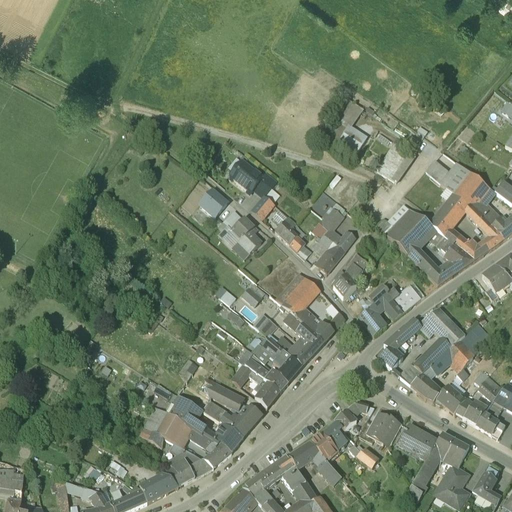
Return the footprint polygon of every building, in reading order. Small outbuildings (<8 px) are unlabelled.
[(511,0),(507,0),(505,5),(500,3),(496,10),(507,15),(508,12),(511,14),(511,0)] [(346,101),(336,116),(343,122),(354,107),(346,101)] [(510,120),(511,117),(511,106),(507,103),(500,113),(510,120)] [(343,122),(327,146),(353,161),(367,141),(352,131),(364,113),(354,107),(343,122)] [(428,136),(418,128),(415,133),(424,140),(428,136)] [(394,147),(377,174),(396,187),(414,161),(394,147)] [(262,181),(242,165),(242,166),(244,167),(237,176),(234,176),(231,179),(231,183),(250,198),(253,194),(263,182),(262,181)] [(460,190),(452,184),(452,183),(433,167),(425,175),(453,199),(460,190)] [(263,182),(253,194),(263,202),(264,201),(277,185),(266,177),(262,181),(263,182)] [(480,196),(465,184),(460,190),(453,199),(468,211),(470,209),(475,202),(480,196)] [(511,196),(501,187),(494,195),(511,209),(511,196)] [(156,197),(164,205),(172,197),(163,189),(156,197)] [(200,209),(214,222),(227,208),(213,195),(200,209)] [(488,239),(474,250),(469,246),(461,257),(472,267),(484,258),(497,249),(503,244),(494,235),(491,231),(483,223),(484,221),(478,216),(470,209),(468,211),(453,199),(429,229),(435,234),(445,243),(453,233),(465,215),(488,239)] [(263,202),(251,216),(260,225),(264,220),(272,211),(274,209),(264,201),(263,202)] [(475,202),(470,209),(478,216),(483,209),(475,202)] [(346,215),(337,206),(332,211),(336,215),(334,217),(340,222),(346,215)] [(412,265),(420,254),(427,244),(435,234),(429,229),(403,209),(387,226),(384,223),(375,233),(412,265)] [(498,223),(483,209),(478,216),(484,221),(483,223),(491,231),(498,223)] [(340,245),(331,237),(343,224),(340,222),(334,217),(329,223),(326,219),(318,228),(326,237),(321,242),(332,250),(344,260),(354,246),(346,239),(340,245)] [(271,227),(264,220),(260,225),(268,232),(269,231),(271,227)] [(296,228),(288,222),(285,225),(292,232),(296,228)] [(224,241),(245,264),(262,246),(255,238),(257,236),(242,223),(224,241)] [(498,223),(491,231),(494,235),(503,244),(511,237),(511,228),(508,224),(504,228),(498,223)] [(285,225),(274,238),(289,251),(297,243),(298,241),(292,236),(294,234),(292,232),(285,225)] [(308,253),(320,264),(332,250),(321,242),(326,237),(318,228),(313,237),(317,241),(308,253)] [(469,246),(453,233),(445,243),(447,245),(454,251),(461,257),(469,246)] [(445,243),(435,234),(427,244),(440,254),(447,245),(445,243)] [(297,243),(289,251),(297,258),(304,250),(297,243)] [(454,251),(447,245),(440,254),(437,258),(443,263),(454,251)] [(336,269),(344,260),(332,250),(320,264),(315,269),(324,281),(336,269)] [(461,257),(454,251),(443,263),(447,266),(459,276),(472,267),(461,257)] [(412,265),(421,274),(432,267),(420,254),(412,265)] [(370,268),(360,260),(357,264),(367,271),(370,268)] [(511,261),(510,260),(495,271),(503,278),(508,274),(511,277),(511,261)] [(357,264),(355,262),(349,270),(360,278),(361,279),(367,271),(357,264)] [(438,273),(448,283),(459,276),(447,266),(438,273)] [(438,273),(432,267),(421,274),(437,290),(448,283),(438,273)] [(503,278),(495,271),(482,280),(490,292),(495,298),(495,297),(508,288),(511,285),(503,278)] [(352,272),(343,281),(344,282),(331,293),(341,305),(355,292),(352,288),(360,278),(352,272)] [(274,306),(280,311),(305,284),(299,278),(274,306)] [(388,297),(391,294),(399,287),(397,286),(396,287),(392,283),(382,292),(388,297)] [(280,311),(289,319),(295,324),(302,317),(320,297),(305,284),(280,311)] [(228,310),(235,302),(221,289),(214,297),(228,310)] [(409,289),(395,300),(396,301),(392,305),(402,318),(421,303),(409,289)] [(373,310),(388,297),(382,292),(368,304),(368,305),(362,310),(366,315),(368,315),(373,310)] [(495,298),(490,292),(485,296),(492,306),(498,301),(495,297),(495,298)] [(260,303),(249,293),(242,301),(254,311),(260,303)] [(391,327),(402,318),(392,305),(396,301),(395,300),(391,294),(388,297),(373,310),(373,311),(370,313),(377,322),(383,317),(391,327)] [(325,314),(333,323),(337,318),(330,310),(325,314)] [(377,322),(370,313),(357,324),(367,335),(373,342),(385,332),(377,322)] [(464,341),(438,314),(423,324),(435,337),(441,343),(451,353),(460,345),(460,346),(464,341)] [(306,333),(312,326),(302,317),(295,324),(297,326),(303,331),(306,333)] [(333,323),(326,332),(333,338),(343,326),(337,318),(333,323)] [(289,319),(283,325),(291,332),(297,326),(295,324),(289,319)] [(152,322),(144,334),(150,338),(158,327),(152,322)] [(267,322),(257,334),(265,341),(268,343),(277,331),(267,322)] [(418,328),(414,324),(404,332),(409,338),(412,340),(419,333),(421,332),(418,328)] [(423,324),(418,328),(421,332),(419,333),(429,344),(435,337),(423,324)] [(303,331),(297,326),(291,332),(298,337),(303,331)] [(306,333),(325,349),(333,338),(326,332),(320,327),(317,330),(312,326),(306,333)] [(448,368),(457,378),(462,373),(466,368),(490,342),(481,331),(478,328),(464,341),(460,346),(460,345),(451,353),(445,358),(451,365),(448,368)] [(303,331),(298,337),(303,341),(308,345),(307,347),(318,356),(325,349),(306,333),(303,331)] [(403,331),(394,339),(383,349),(388,354),(393,353),(409,338),(404,332),(403,331)] [(265,341),(255,353),(261,357),(265,353),(264,352),(270,345),(268,343),(265,341)] [(313,361),(318,356),(307,347),(308,345),(303,341),(297,347),(313,361)] [(293,352),(281,342),(275,349),(284,357),(302,372),(313,361),(297,347),(293,352)] [(410,367),(398,380),(410,389),(422,379),(423,378),(429,372),(438,364),(445,358),(451,353),(441,343),(414,370),(410,367)] [(275,349),(270,345),(264,352),(265,353),(272,359),(278,364),(284,357),(275,349)] [(347,345),(339,352),(346,358),(353,350),(347,345)] [(85,364),(95,350),(88,346),(79,360),(85,364)] [(200,349),(197,354),(201,357),(205,353),(200,349)] [(255,353),(252,357),(257,362),(261,357),(255,353)] [(257,362),(261,365),(265,368),(272,359),(265,353),(261,357),(257,362)] [(393,353),(388,354),(379,362),(391,374),(402,362),(393,353)] [(242,369),(245,370),(251,363),(258,368),(261,365),(257,362),(252,357),(248,354),(238,366),(242,369)] [(341,363),(345,359),(340,355),(336,359),(341,363)] [(302,372),(284,357),(278,364),(274,369),(281,375),(278,379),(288,388),(302,372)] [(438,364),(429,372),(433,376),(436,379),(448,368),(451,365),(445,358),(438,364)] [(187,383),(191,378),(187,375),(193,367),(189,363),(179,377),(186,383),(187,383)] [(280,397),(288,388),(278,379),(272,374),(270,377),(258,368),(251,363),(245,370),(252,376),(263,384),(267,386),(274,391),(280,397)] [(466,368),(462,373),(467,377),(471,372),(466,368)] [(252,376),(245,370),(242,369),(230,384),(234,387),(240,392),(249,381),(252,376)] [(470,382),(479,390),(488,380),(489,379),(479,371),(476,375),(471,372),(467,377),(468,378),(467,378),(470,381),(470,382)] [(423,378),(422,379),(427,383),(433,376),(429,372),(423,378)] [(457,378),(456,379),(462,384),(467,378),(468,378),(467,377),(462,373),(457,378)] [(258,388),(259,389),(263,384),(252,376),(249,381),(258,388)] [(192,408),(202,416),(209,405),(210,404),(211,400),(206,398),(200,394),(205,387),(191,378),(187,383),(186,383),(176,398),(178,400),(192,408)] [(422,379),(410,389),(426,402),(432,405),(441,396),(427,383),(422,379)] [(453,394),(462,384),(456,379),(447,389),(453,394)] [(477,393),(492,406),(493,404),(502,393),(488,380),(479,390),(477,393)] [(244,405),(219,391),(207,383),(205,387),(200,394),(206,398),(211,400),(229,410),(240,411),(244,405)] [(254,393),(259,397),(267,386),(263,384),(259,389),(258,388),(254,393)] [(274,391),(267,386),(259,397),(254,402),(268,413),(280,397),(274,391)] [(441,396),(432,405),(433,406),(434,405),(440,408),(441,407),(453,417),(465,403),(453,394),(447,389),(441,396)] [(488,411),(483,417),(475,429),(491,438),(498,426),(495,424),(503,409),(511,414),(511,394),(505,390),(502,393),(493,404),(492,406),(488,411)] [(178,400),(176,398),(173,396),(167,405),(172,409),(178,400)] [(475,428),(475,429),(483,417),(488,411),(475,404),(474,406),(467,401),(465,403),(453,417),(454,418),(455,417),(465,422),(464,423),(467,425),(468,424),(475,428)] [(247,411),(238,422),(234,419),(233,421),(209,405),(202,416),(223,429),(243,442),(262,420),(247,411)] [(356,406),(346,415),(353,423),(361,417),(365,418),(366,417),(368,410),(356,406)] [(202,416),(192,408),(187,418),(196,424),(202,416)] [(374,412),(368,410),(366,417),(370,419),(373,414),(374,412)] [(144,430),(156,437),(163,427),(168,418),(157,412),(144,430)] [(378,417),(373,414),(370,419),(363,432),(368,435),(378,417)] [(346,415),(334,425),(336,427),(341,433),(344,436),(356,426),(353,423),(346,415)] [(368,435),(366,439),(374,443),(383,448),(385,444),(394,426),(378,417),(368,435)] [(203,440),(182,426),(175,423),(168,418),(163,427),(179,437),(180,435),(203,449),(207,442),(203,440)] [(196,424),(187,418),(182,426),(203,440),(207,434),(195,426),(196,424)] [(400,430),(394,426),(385,444),(391,448),(400,430)] [(498,426),(491,438),(497,441),(504,430),(498,426)] [(179,437),(163,427),(156,437),(165,442),(167,443),(173,447),(176,442),(179,437)] [(336,427),(322,439),(337,455),(339,457),(344,452),(343,451),(347,448),(339,438),(338,437),(341,433),(336,427)] [(243,442),(223,429),(215,440),(207,434),(203,440),(207,442),(218,450),(220,448),(231,457),(243,442)] [(437,445),(408,429),(397,448),(411,455),(413,451),(421,456),(419,460),(426,464),(437,445)] [(160,450),(165,442),(156,437),(144,430),(139,438),(160,450)] [(426,464),(412,489),(412,490),(422,498),(426,490),(424,489),(434,471),(436,463),(440,455),(440,454),(448,439),(442,436),(437,445),(426,464)] [(322,439),(310,448),(324,465),(335,455),(336,456),(337,455),(322,439)] [(374,443),(366,439),(364,444),(372,448),(374,443)] [(468,451),(448,439),(440,454),(440,455),(450,460),(447,467),(452,469),(458,473),(460,468),(468,451)] [(184,448),(178,443),(176,442),(173,447),(174,447),(182,452),(184,448)] [(218,450),(207,442),(203,449),(208,453),(206,455),(210,459),(204,465),(212,472),(231,457),(220,448),(218,450)] [(182,452),(174,447),(171,454),(180,458),(186,454),(182,452)] [(310,448),(287,462),(296,474),(304,468),(306,471),(311,468),(332,493),(341,485),(324,465),(310,448)] [(356,450),(354,448),(349,453),(356,462),(356,461),(362,457),(356,450)] [(202,464),(186,454),(180,458),(168,468),(170,471),(184,463),(188,471),(202,464)] [(378,466),(364,454),(362,457),(356,461),(372,474),(378,466)] [(287,462),(275,470),(282,480),(290,474),(292,478),(296,475),(296,474),(287,462)] [(184,463),(170,471),(172,473),(163,479),(167,482),(168,481),(177,491),(184,488),(194,482),(188,471),(184,463)] [(13,468),(3,464),(3,471),(13,473),(13,468)] [(204,465),(202,464),(188,471),(194,482),(212,472),(204,465)] [(489,467),(483,476),(494,482),(499,473),(489,467)] [(13,468),(13,473),(12,485),(23,486),(24,472),(13,468)] [(91,469),(86,475),(96,482),(100,477),(91,469)] [(458,473),(452,469),(434,498),(435,498),(437,496),(445,500),(443,503),(455,510),(464,495),(460,492),(468,479),(458,473)] [(242,494),(250,503),(262,494),(282,480),(275,470),(261,480),(242,494)] [(0,473),(0,483),(12,485),(13,473),(3,471),(3,473),(0,473)] [(290,474),(282,480),(293,494),(304,486),(296,475),(292,478),(290,474)] [(494,482),(483,476),(472,495),(492,507),(496,509),(501,501),(491,494),(496,483),(494,482)] [(163,479),(139,491),(141,495),(147,507),(178,491),(177,491),(168,481),(167,482),(163,479)] [(67,497),(65,486),(55,482),(57,494),(59,510),(68,509),(67,497)] [(12,485),(0,483),(0,491),(15,494),(16,494),(22,495),(23,486),(12,485)] [(88,502),(100,497),(65,486),(67,497),(88,502)] [(304,486),(293,494),(302,507),(306,511),(310,510),(309,509),(316,503),(304,486)] [(422,498),(412,490),(407,497),(417,506),(422,498)] [(15,494),(0,491),(0,501),(10,503),(14,503),(15,494)] [(136,492),(129,499),(115,506),(117,511),(135,511),(147,507),(141,495),(136,492)] [(15,494),(14,503),(10,503),(8,505),(5,511),(20,511),(21,509),(21,508),(21,503),(22,495),(16,494),(15,494)] [(242,494),(226,511),(251,511),(255,508),(250,503),(242,494)] [(262,494),(250,503),(255,508),(259,511),(260,511),(267,505),(270,503),(262,494)] [(344,495),(338,500),(349,511),(359,504),(349,494),(344,495)] [(462,511),(470,499),(464,495),(455,510),(458,511),(462,511)] [(109,511),(109,510),(100,497),(88,502),(93,511),(109,511)] [(310,510),(310,511),(326,511),(318,502),(316,503),(309,509),(310,510)]
